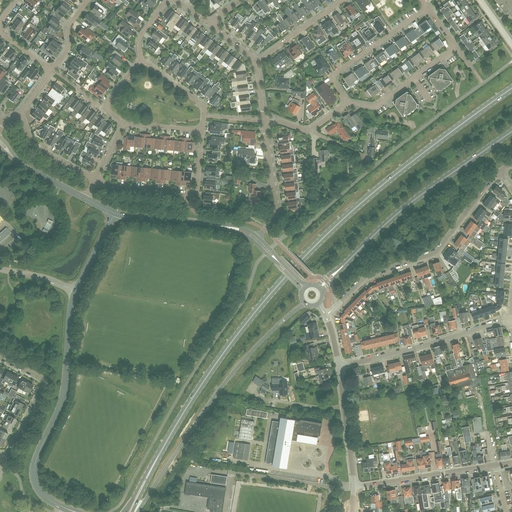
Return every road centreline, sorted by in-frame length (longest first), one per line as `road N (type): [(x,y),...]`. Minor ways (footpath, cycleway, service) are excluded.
road 1 (primary): [(154,462),(217,360),(284,277),(373,192),(511,88)]
road 2 (primary): [(138,511),(225,381),(304,302)]
road 3 (tertiary): [(319,287),(400,210),(511,130)]
road 4 (tertiary): [(69,510),(39,490),(34,468),(62,397),(73,292)]
road 5 (residential): [(326,315),(367,275),(436,251),(499,171)]
road 6 (residential): [(339,367),(509,321)]
road 7 (residential): [(202,130),(196,195),(95,179)]
road 8 (residential): [(347,102),(334,74),(427,7)]
road 9 (tertiary): [(113,214),(220,225),(255,239)]
road 10 (residential): [(354,487),(494,464)]
road 11 (residential): [(7,458),(44,381),(0,356)]
road 12 (residential): [(347,102),(376,105),(456,48)]
